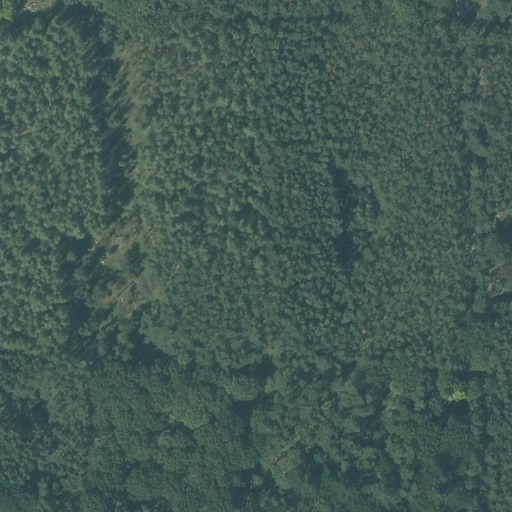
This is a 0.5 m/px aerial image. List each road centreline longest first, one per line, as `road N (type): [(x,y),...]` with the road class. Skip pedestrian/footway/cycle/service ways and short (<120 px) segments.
road 1 (unknown): [(484,511),(477,0)]
road 2 (track): [(86,482),(97,372),(127,303),(85,40),(92,0)]
road 3 (track): [(462,20),(473,225),(464,499)]
road 4 (track): [(464,499),(86,482)]
road 5 (track): [(88,10),(462,20)]
road 6 (track): [(469,369),(186,347),(107,351)]
